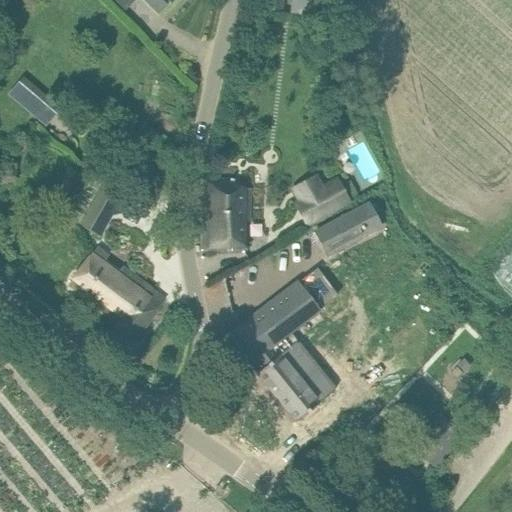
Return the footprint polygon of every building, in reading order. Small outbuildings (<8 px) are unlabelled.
[(144,0),(157,13),(169,0),(144,0)] [(314,15),(314,0),(290,0),(290,14),(314,15)] [(23,77),(9,92),(61,141),(74,126),(23,77)] [(92,175),(71,210),(82,216),(78,222),(99,235),(123,193),(92,175)] [(203,178),(200,249),(248,251),(249,190),(233,189),(233,179),(203,178)] [(336,179),(298,198),(310,222),(348,203),(336,179)] [(322,228),(315,231),(327,255),(365,235),(364,234),(352,212),(322,228)] [(391,268),(404,274),(415,251),(401,245),(391,268)] [(92,253),(67,286),(117,323),(104,340),(122,354),(165,299),(122,267),(118,272),(92,253)] [(417,288),(434,267),(419,256),(403,277),(417,288)] [(296,282),(228,334),(256,371),(288,345),(282,337),(318,310),(296,282)] [(256,371),(255,372),(295,421),(333,389),(294,340),(288,345),(256,371)]
